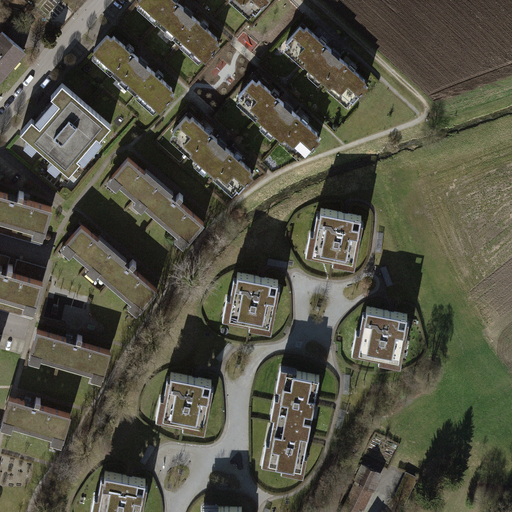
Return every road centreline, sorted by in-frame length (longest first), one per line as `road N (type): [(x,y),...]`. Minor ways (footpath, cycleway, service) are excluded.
road 1 (residential): [(103,0),(0,120)]
road 2 (track): [(425,102),(312,0)]
